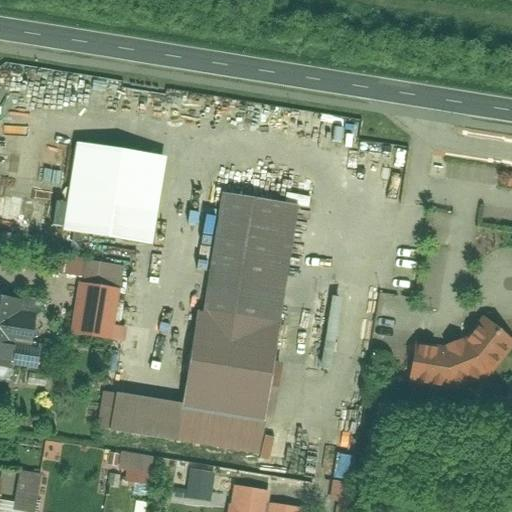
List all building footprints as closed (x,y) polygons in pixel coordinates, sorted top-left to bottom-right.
[(76,146),(60,236),(147,251),(163,161),(76,146)] [(300,208),(222,198),(204,325),(282,335),(300,208)] [(121,296),(80,290),(72,339),(113,346),(121,296)] [(33,309),(0,307),(0,384),(27,386),(33,309)] [(194,324),(182,410),(270,423),(282,335),(204,325),(194,324)] [(409,392),(436,401),(475,394),(499,377),(511,363),(511,351),(482,326),(468,345),(449,360),(423,351),(409,392)] [(101,395),(94,435),(264,463),(270,423),(182,410),(101,395)] [(60,460),(61,442),(45,441),(44,459),(60,460)] [(120,481),(135,484),(133,494),(149,497),(155,456),(124,452),(120,481)] [(189,469),(186,498),(212,502),(216,472),(189,469)] [(223,511),(298,511),(268,507),(270,495),(235,489),(232,508),(225,506),(223,511)]
